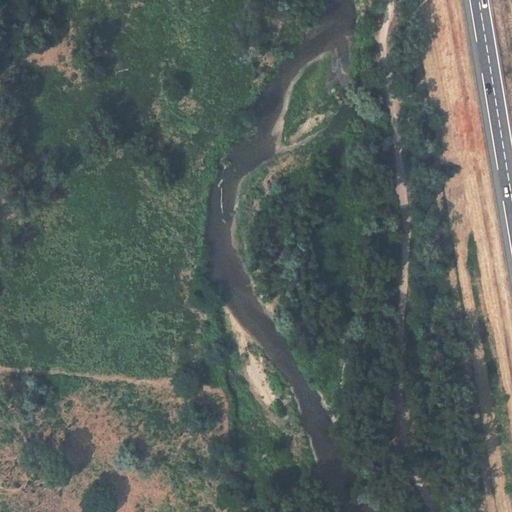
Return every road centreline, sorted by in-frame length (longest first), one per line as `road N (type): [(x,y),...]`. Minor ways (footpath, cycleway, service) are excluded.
road 1 (track): [(367,0),(401,161),(403,443),(430,511)]
road 2 (motorway): [(478,0),(511,203)]
